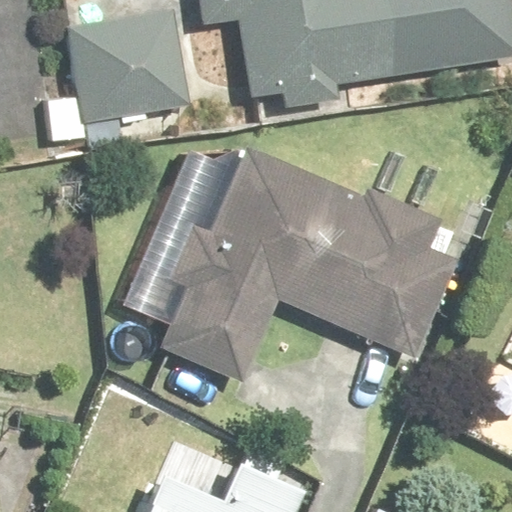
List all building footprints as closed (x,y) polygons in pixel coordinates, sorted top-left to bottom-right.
[(0,0),(0,103),(12,170),(124,149),(104,45),(139,39),(133,0),(0,0)] [(338,0),(339,0),(272,5),(271,0),(161,0),(163,12),(215,4),(225,102),(267,98),(268,113),(437,100),(432,25),(436,25),(433,0),(338,0)] [(263,226),(179,188),(90,395),(175,431),(214,339),(339,400),(393,290),(263,226)] [(511,511),(511,217),(499,217),(467,274),(484,299),(457,335),(485,361),(469,413),(486,414),(448,491),(493,511),(511,511)] [(203,511),(178,500),(171,511),(97,511),(93,510),(91,511),(203,511)]
